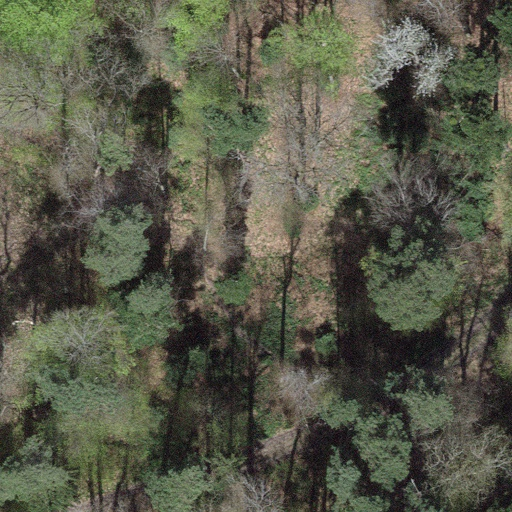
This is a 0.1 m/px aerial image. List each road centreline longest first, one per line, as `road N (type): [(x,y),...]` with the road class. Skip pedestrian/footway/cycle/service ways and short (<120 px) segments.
road 1 (track): [(24,0),(333,185),(471,261),(511,270)]
road 2 (track): [(511,324),(432,384),(105,511)]
